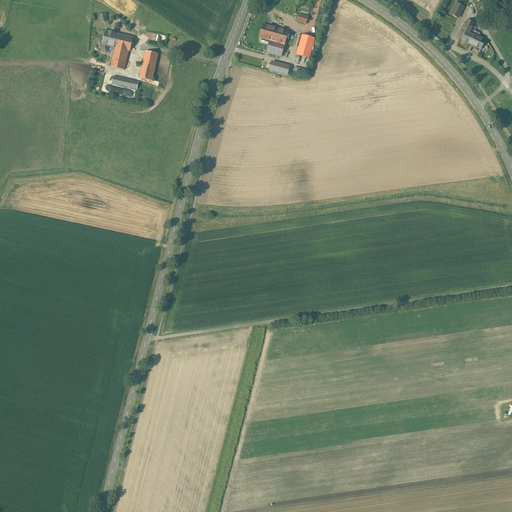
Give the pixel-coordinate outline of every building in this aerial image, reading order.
[(457,4),(452,14),(451,14),(458,18),(463,6),(456,3),(457,4)] [(487,5),(481,8),(487,22),(493,19),(490,12),(487,5)] [(308,16),(299,13),(296,22),(306,24),(308,16)] [(106,14),(99,15),(101,23),(107,22),(106,14)] [(474,23),(467,20),(462,30),(466,31),(461,40),(480,49),(485,40),(482,39),(484,37),(479,35),(479,34),(479,35),(478,37),(476,36),(478,32),(471,29),(474,23)] [(288,31),(263,24),(259,37),(270,40),(284,44),(288,31)] [(133,38),(105,31),(102,44),(103,45),(101,51),(106,52),(108,46),(111,47),(110,50),(114,51),(110,67),(124,70),(128,51),(130,51),(133,38)] [(314,38),(302,35),(296,55),(303,56),(309,58),(314,38)] [(284,44),(270,40),(266,52),(281,56),(284,44)] [(157,54),(145,51),(139,78),(151,81),(157,54)] [(289,67),(272,62),(269,70),(287,75),(289,67)] [(138,82),(113,77),(111,84),(137,89),(138,82)]
